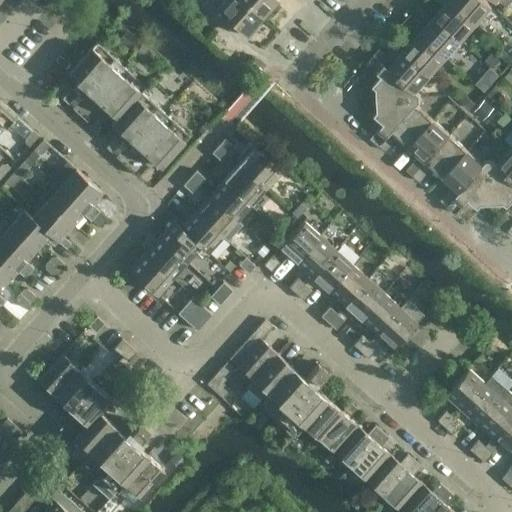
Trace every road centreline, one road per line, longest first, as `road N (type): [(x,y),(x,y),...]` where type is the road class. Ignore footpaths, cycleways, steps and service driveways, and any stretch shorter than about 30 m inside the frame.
road 1 (residential): [(291,82),(511,279)]
road 2 (residential): [(193,367),(261,289),(389,401)]
road 3 (residential): [(12,88),(149,209)]
road 4 (residential): [(389,401),(506,502),(498,511)]
road 5 (residential): [(10,364),(10,396),(46,432),(0,485)]
road 6 (residential): [(193,367),(90,276)]
road 7 (residential): [(230,117),(149,209)]
